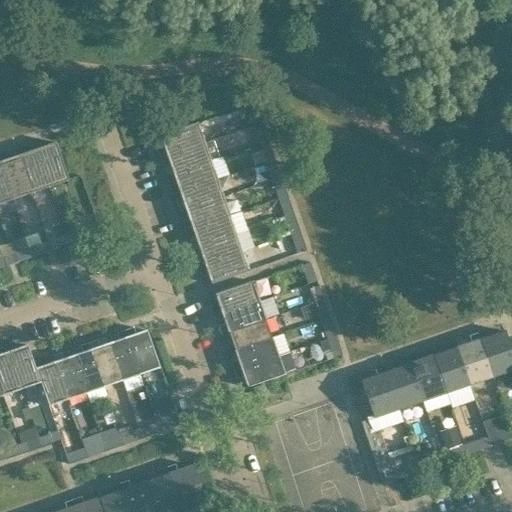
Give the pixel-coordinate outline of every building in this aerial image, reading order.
[(262,122),(258,109),(249,112),(253,125),(262,122)] [(267,136),(262,122),(253,125),(258,139),(267,136)] [(160,158),(205,143),(198,124),(160,138),(163,148),(157,150),(160,158)] [(212,140),(205,143),(160,158),(163,167),(169,165),(172,174),(211,161),(219,158),(212,140)] [(44,147),(42,141),(34,144),(49,188),(68,182),(54,144),(44,147)] [(49,188),(34,144),(24,147),(26,153),(18,156),(31,194),(49,188)] [(275,158),(270,145),(261,148),(266,161),(275,158)] [(31,194),(18,156),(8,159),(6,153),(0,155),(0,163),(13,201),(31,194)] [(279,171),(275,158),(266,161),(270,174),(279,171)] [(173,195),(218,179),(211,161),(172,174),(176,184),(170,186),(173,195)] [(0,205),(13,201),(0,163),(0,205)] [(185,211),(224,197),(218,179),(173,195),(176,204),(182,201),(185,211)] [(283,183),(274,186),(279,198),(287,195),(283,183)] [(292,208),(287,195),(279,198),(283,211),(292,208)] [(186,231),(230,216),(224,197),(185,211),(189,220),(182,222),(186,231)] [(198,247),(237,234),(230,216),(186,231),(189,240),(195,238),(198,247)] [(300,231),(295,217),(286,220),(291,234),(300,231)] [(300,231),(291,234),(284,236),(288,249),(304,243),(300,231)] [(82,241),(79,232),(66,237),(69,246),(82,241)] [(198,268),(243,252),(237,234),(198,247),(201,256),(195,259),(198,268)] [(69,246),(66,237),(53,241),(56,250),(69,246)] [(42,245),(29,250),(32,259),(45,254),(42,245)] [(32,259),(29,250),(16,254),(19,263),(32,259)] [(211,284),(249,270),(243,252),(198,268),(201,276),(207,274),(211,284)] [(5,258),(0,259),(0,269),(8,267),(5,258)] [(315,275),(310,262),(302,265),(307,278),(315,275)] [(260,301),(253,282),(208,297),(212,307),(218,305),(222,314),(260,301)] [(323,299),(319,286),(310,289),(315,302),(323,299)] [(329,317),(323,299),(315,302),(306,305),(310,317),(319,314),(321,320),(329,317)] [(222,334),(266,319),(260,301),(222,314),(225,324),(219,326),(222,334)] [(234,351),(273,337),(266,319),(222,334),(225,344),(231,342),(234,351)] [(336,336),(331,322),(323,325),(327,339),(336,336)] [(136,334),(134,328),(125,331),(141,375),(160,369),(147,330),(136,334)] [(510,348),(504,330),(488,336),(486,331),(478,334),(493,378),(511,371),(511,352),(511,348),(510,348)] [(141,375),(125,331),(116,334),(119,340),(110,343),(123,382),(141,375)] [(493,378),(478,334),(469,337),(471,342),(456,347),(469,386),(493,378)] [(341,350),(336,336),(327,339),(332,353),(341,350)] [(234,371),(279,355),(273,337),(234,351),(237,360),(231,362),(234,371)] [(123,382),(110,343),(100,346),(98,340),(89,343),(104,388),(123,382)] [(40,383),(35,368),(27,345),(17,349),(15,343),(6,346),(21,390),(40,383)] [(104,388),(89,343),(80,346),(82,353),(73,356),(86,394),(104,388)] [(21,390),(6,346),(0,347),(0,387),(3,396),(21,390)] [(469,386),(456,347),(442,352),(440,346),(431,349),(446,394),(469,386)] [(446,394),(431,349),(422,352),(424,358),(409,363),(423,402),(446,394)] [(86,394),(73,356),(63,359),(61,353),(52,356),(68,400),(86,394)] [(247,388),(286,374),(279,355),(234,371),(237,380),(244,378),(247,388)] [(68,400),(52,356),(44,359),(46,365),(35,368),(40,383),(49,407),(68,400)] [(423,402),(409,363),(394,368),(392,363),(384,366),(399,410),(423,402)] [(377,374),(362,380),(375,418),(399,410),(384,366),(375,369),(377,374)] [(257,395),(266,392),(263,385),(254,388),(257,395)] [(511,439),(511,432),(511,430),(506,414),(482,423),(490,447),(511,439)] [(173,429),(170,419),(157,424),(160,433),(173,429)] [(420,471),(415,454),(413,451),(389,460),(378,431),(376,424),(369,421),(361,422),(382,484),(420,471)] [(160,433),(157,424),(143,429),(147,438),(160,433)] [(442,432),(447,449),(462,444),(456,427),(442,432)] [(136,442),(133,433),(120,437),(123,446),(136,442)] [(54,443),(51,435),(38,439),(41,448),(54,443)] [(123,446),(120,437),(107,442),(110,451),(123,446)] [(41,448),(38,439),(25,443),(28,453),(41,448)] [(483,449),(480,441),(464,446),(467,454),(483,449)] [(97,445),(85,449),(88,458),(100,454),(97,445)] [(467,454),(464,446),(448,451),(451,460),(467,454)] [(15,447),(2,451),(6,460),(18,456),(15,447)] [(88,458),(85,449),(72,453),(75,463),(88,458)] [(430,449),(415,454),(420,471),(436,465),(430,449)] [(177,471),(175,465),(167,468),(182,511),(206,504),(193,466),(177,471)] [(181,511),(182,511),(167,468),(157,471),(159,477),(145,482),(155,511),(181,511)] [(155,511),(145,482),(130,487),(128,481),(120,484),(129,511),(155,511)] [(129,511),(120,484),(111,487),(113,493),(98,498),(103,511),(129,511)] [(103,511),(98,498),(83,503),(82,498),(73,501),(76,511),(103,511)] [(76,511),(73,501),(64,503),(66,509),(56,511),(76,511)]
